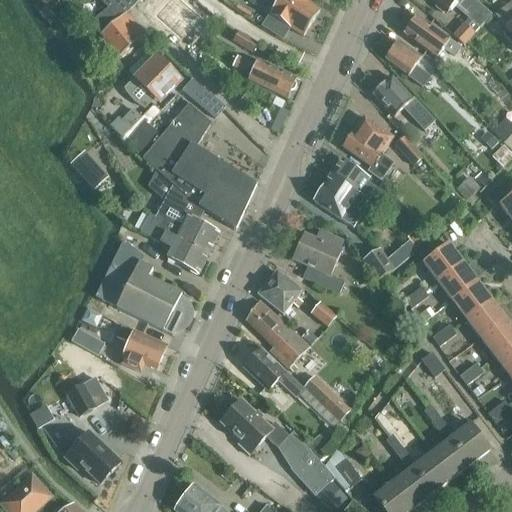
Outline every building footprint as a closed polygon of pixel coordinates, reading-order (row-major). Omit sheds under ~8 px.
[(91,23),(120,58),(145,37),(127,14),(135,6),(140,0),(98,0),(108,9),(91,23)] [(141,12),(165,33),(168,29),(189,46),(207,23),(186,6),(174,20),(151,0),(141,12)] [(270,0),(263,12),(303,38),(319,12),(306,4),(308,0),(270,0)] [(430,0),(437,6),(436,8),(442,14),(445,13),(446,14),(455,4),(479,25),(488,15),(472,1),(469,5),(463,0),(430,0)] [(511,3),(497,14),(507,26),(511,22),(511,3)] [(408,29),(403,35),(436,59),(450,41),(417,17),(415,19),(411,18),(406,25),(408,29)] [(464,25),(453,37),(464,47),(475,34),(464,25)] [(233,42),(253,55),(259,46),(238,33),(233,42)] [(385,61),(408,78),(421,87),(428,78),(415,68),(422,59),(398,42),(385,61)] [(157,58),(125,90),(145,110),(154,100),(159,104),(181,83),(157,58)] [(233,68),(242,72),(251,76),(248,82),(287,100),(290,92),(293,91),(295,87),(294,84),(296,80),(258,62),(255,68),(237,59),(233,68)] [(372,96),(394,119),(404,110),(424,132),(434,123),(413,100),(412,101),(392,79),(386,84),(386,83),(372,96)] [(183,93),(215,120),(224,109),(192,82),(183,93)] [(142,161),(173,188),(188,200),(199,207),(199,209),(203,212),(235,232),(236,231),(256,188),(256,187),(194,148),(199,140),(201,141),(206,134),(204,133),(209,124),(212,126),(212,125),(189,105),(162,137),(149,126),(160,113),(153,107),(122,141),(144,159),(142,161)] [(364,119),(343,149),(371,169),(369,173),(381,182),(392,165),(381,157),(393,140),(364,119)] [(484,138),(493,150),(503,143),(494,130),(484,138)] [(511,135),(503,145),(511,153),(511,135)] [(394,145),(412,164),(420,156),(403,137),(394,145)] [(71,164),(70,165),(75,170),(94,192),(108,178),(84,153),(71,164)] [(342,162),(328,183),(360,204),(364,199),(380,209),(388,197),(366,183),(369,180),(342,162)] [(468,201),(478,192),(468,182),(459,191),(468,201)] [(360,204),(328,183),(314,203),(353,230),(364,215),(356,209),(360,204)] [(173,188),(156,220),(161,222),(157,230),(177,240),(176,241),(207,258),(219,234),(197,222),(203,212),(199,209),(199,207),(188,200),(173,188)] [(511,196),(499,207),(511,223),(511,196)] [(161,222),(156,220),(150,216),(140,234),(171,251),(167,260),(198,277),(207,258),(176,241),(177,240),(157,230),(161,222)] [(319,232),(315,241),(305,236),(293,262),(308,268),(303,279),(339,296),(344,284),(330,278),(341,253),(339,252),(343,243),(319,232)] [(124,242),(95,299),(172,337),(173,335),(186,331),(193,321),(193,314),(192,310),(190,305),(186,301),(182,298),(181,298),(181,297),(148,281),(153,271),(140,265),(143,259),(124,242)] [(366,259),(386,277),(400,263),(380,244),(366,259)] [(422,265),(437,284),(463,264),(448,245),(422,265)] [(437,284),(451,303),(477,283),(463,264),(437,284)] [(258,297),(283,317),(292,306),(297,310),(301,304),(297,300),(302,294),(277,273),(258,297)] [(451,303),(465,322),(491,302),(477,283),(451,303)] [(422,289),(413,295),(420,305),(428,298),(422,289)] [(420,305),(413,295),(405,302),(412,311),(420,305)] [(465,322),(480,340),(506,321),(491,302),(465,322)] [(246,323),(273,349),(269,353),(288,371),(310,349),(259,303),(246,323)] [(313,315),(329,328),(336,319),(321,306),(313,315)] [(429,308),(418,317),(424,324),(435,315),(429,308)] [(480,340),(494,359),(511,345),(511,328),(506,321),(480,340)] [(167,348),(121,327),(116,338),(128,344),(123,357),(125,358),(121,366),(141,375),(145,366),(157,372),(167,348)] [(449,327),(441,333),(448,342),(456,336),(449,327)] [(72,343),(96,357),(102,346),(77,333),(72,343)] [(308,333),(301,340),(310,348),(317,341),(308,333)] [(448,342),(441,333),(432,340),(439,349),(448,342)] [(511,345),(494,359),(508,378),(511,375),(511,345)] [(244,369),(268,392),(278,381),(296,398),(303,390),(288,376),(285,374),(261,352),(254,360),(251,359),(246,364),(247,367),(244,369)] [(422,362),(435,380),(445,372),(432,355),(422,362)] [(476,365),(468,372),(475,381),(483,375),(476,365)] [(475,381),(468,372),(459,378),(466,387),(475,381)] [(314,377),(303,388),(322,405),(331,395),(314,377)] [(67,396),(80,419),(96,410),(83,387),(67,396)] [(481,387),(473,393),(477,398),(485,392),(481,387)] [(321,405),(306,391),(300,397),(338,434),(344,428),(339,424),(321,405)] [(322,405),(321,405),(339,424),(350,413),(331,395),(322,405)] [(221,424),(241,443),(238,446),(249,457),(266,439),(278,450),(289,438),(274,425),(270,430),(241,403),(221,424)] [(505,403),(496,409),(503,419),(511,412),(505,403)] [(384,413),(406,446),(418,438),(395,405),(384,413)] [(424,413),(433,425),(440,419),(431,408),(424,413)] [(503,419),(496,409),(488,416),(495,425),(503,419)] [(440,419),(433,425),(442,436),(449,431),(440,419)] [(470,425),(451,440),(471,467),(490,452),(470,425)] [(65,460),(78,472),(81,469),(100,487),(121,465),(90,435),(89,434),(65,460)] [(308,446),(319,460),(330,451),(319,437),(308,446)] [(386,442),(395,454),(402,448),(393,437),(386,442)] [(284,451),(297,465),(291,470),(315,497),(334,480),(324,468),(298,439),(284,451)] [(451,440),(431,455),(452,481),(471,467),(451,440)] [(402,448),(395,454),(403,465),(411,460),(402,448)] [(329,461),(324,468),(334,480),(344,492),(350,488),(336,470),(347,462),(337,450),(329,461)] [(431,455),(412,469),(432,496),(452,481),(431,455)] [(336,470),(351,489),(361,482),(347,462),(336,470)] [(412,469),(393,484),(413,511),(432,496),(412,469)] [(2,506),(7,511),(35,511),(50,499),(32,479),(2,506)] [(319,497),(327,506),(342,492),(334,483),(319,497)] [(411,511),(413,511),(393,484),(374,499),(383,511),(411,511)] [(225,511),(222,509),(222,508),(194,487),(174,511),(225,511)]
